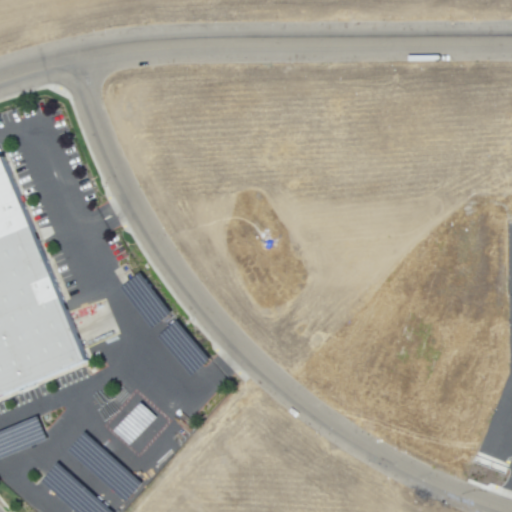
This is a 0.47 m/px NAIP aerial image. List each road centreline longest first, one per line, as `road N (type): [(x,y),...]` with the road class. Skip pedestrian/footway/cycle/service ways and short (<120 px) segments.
road 1 (residential): [(74,60),(136,211),(242,349),(365,448),(510,511)]
road 2 (residential): [(511,42),(135,49),(0,79)]
